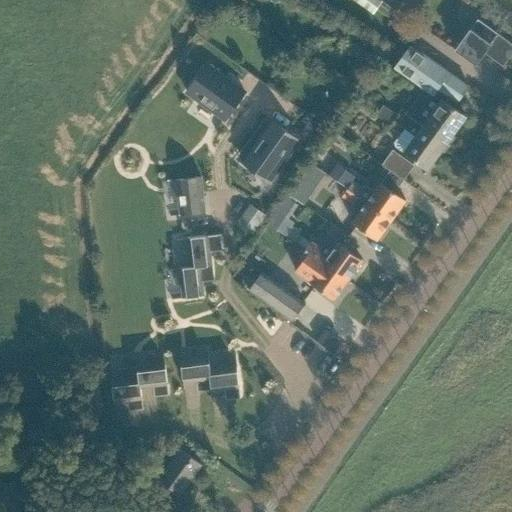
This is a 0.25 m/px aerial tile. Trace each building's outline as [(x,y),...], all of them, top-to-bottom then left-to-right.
[(104,0),(91,0),(82,13),(114,35),(127,16),(104,0)] [(104,0),(127,16),(138,0),(104,0)] [(357,0),(374,12),(382,0),(381,0),(357,0)] [(511,42),(477,17),(454,48),(476,64),(486,51),(503,64),(511,51),(511,42)] [(68,34),(55,53),(86,75),(100,55),(68,34)] [(345,41),(343,52),(360,57),(363,45),(345,41)] [(413,100),(405,111),(447,141),(466,115),(445,100),(449,95),(457,101),(469,85),(411,43),(394,65),(424,86),(414,101),(413,100)] [(55,53),(42,71),(74,92),(86,75),(55,53)] [(206,63),(187,90),(225,118),(245,90),(206,63)] [(42,71),(30,88),(62,110),(74,92),(42,71)] [(30,88),(17,108),(48,130),(62,110),(30,88)] [(398,114),(384,104),(376,115),(390,125),(398,114)] [(447,141),(405,111),(397,122),(405,128),(395,141),(397,145),(428,168),(447,141)] [(259,138),(243,161),(269,179),(299,139),(267,116),(254,135),(259,138)] [(393,148),(382,163),(404,178),(414,164),(393,148)] [(347,185),(356,172),(340,161),(330,174),(347,185)] [(202,175),(177,178),(181,213),(206,210),(202,175)] [(315,187),(301,178),(290,193),(304,203),(315,187)] [(348,187),(359,195),(366,201),(391,218),(405,198),(381,181),(374,190),(365,183),(363,186),(354,179),(348,187)] [(376,238),(391,218),(366,201),(359,195),(348,187),(342,196),(352,203),(349,206),(358,212),(352,221),(376,238)] [(287,196),(280,206),(289,213),(297,203),(287,196)] [(251,204),(239,222),(252,231),(264,213),(251,204)] [(274,213),(268,222),(284,233),(290,224),(274,213)] [(188,237),(192,265),(192,266),(212,263),(211,249),(222,248),(221,233),(209,235),(209,234),(188,237)] [(305,249),(348,279),(362,259),(337,242),(332,250),(324,244),(321,248),(311,240),(305,249)] [(334,299),(348,279),(305,249),(299,257),(303,259),(295,270),(310,281),(309,281),(334,299)] [(192,266),(192,265),(180,267),(184,297),(204,294),(203,279),(214,278),(212,263),(192,266)] [(262,271),(249,289),(292,319),(305,301),(262,271)] [(245,276),(241,282),(249,287),(253,281),(245,276)] [(210,369),(211,369),(210,358),(182,361),(184,381),(197,379),(198,389),(212,387),(211,378),(210,369)] [(140,377),(141,386),(142,386),(153,384),(155,395),(169,393),(165,363),(139,366),(138,366),(139,377),(140,377)] [(143,397),(142,386),(141,386),(140,377),(139,377),(138,366),(139,366),(139,365),(120,367),(121,379),(113,380),(115,400),(128,398),(129,409),(144,408),(143,397)] [(237,366),(211,369),(210,369),(211,378),(212,387),(212,389),(225,387),(226,398),(240,396),(237,366)] [(182,447),(160,478),(179,492),(201,461),(182,447)] [(17,479),(3,481),(6,503),(20,501),(17,479)]
